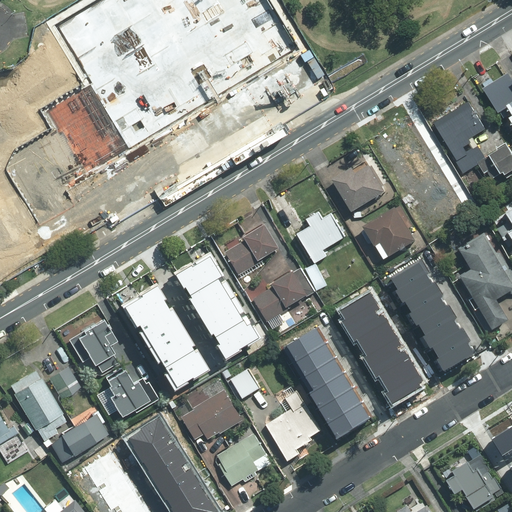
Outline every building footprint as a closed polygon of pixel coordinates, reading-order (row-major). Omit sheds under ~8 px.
[(191,11),(188,5),(152,27),(156,33),(191,11)] [(75,33),(90,23),(80,7),(65,17),(75,33)] [(123,81),(165,151),(273,86),(235,24),(167,65),(162,57),(123,81)] [(68,57),(47,69),(62,94),(82,82),(68,57)] [(511,72),(511,71),(486,85),(500,110),(509,105),(511,109),(511,72)] [(21,108),(9,88),(0,93),(0,150),(24,135),(22,132),(38,122),(27,104),(21,108)] [(511,143),(511,141),(487,155),(474,134),(487,127),(471,100),(435,121),(465,171),(481,161),(490,178),(511,165),(511,143)] [(36,146),(49,168),(67,157),(89,195),(113,181),(78,122),(36,146)] [(448,165),(428,132),(413,141),(419,150),(401,161),(422,194),(445,180),(439,171),(448,165)] [(368,158),(335,176),(354,209),(387,190),(368,158)] [(50,173),(12,195),(33,232),(63,215),(65,217),(83,207),(67,180),(57,186),(50,173)] [(427,212),(437,228),(467,210),(458,195),(444,203),(442,199),(434,204),(436,207),(427,212)] [(399,203),(365,223),(385,256),(419,237),(399,203)] [(313,223),(299,232),(316,261),(329,254),(325,248),(348,234),(334,211),(325,216),(322,210),(309,217),(313,223)] [(0,265),(20,254),(10,238),(13,237),(0,216),(0,265)] [(265,224),(247,234),(249,237),(227,250),(241,273),(268,258),(266,254),(279,247),(265,224)] [(462,247),(474,267),(464,273),(495,326),(511,316),(511,314),(502,297),(511,291),(511,274),(487,233),(462,247)] [(175,266),(187,287),(218,268),(206,248),(175,266)] [(390,273),(404,297),(435,278),(421,255),(390,273)] [(329,283),(317,263),(306,269),(318,289),(329,283)] [(303,267),(256,296),(270,318),(317,289),(303,267)] [(187,287),(199,307),(231,288),(218,268),(187,287)] [(168,299),(155,277),(120,298),(133,320),(168,299)] [(404,297),(418,320),(449,302),(435,278),(404,297)] [(199,307),(211,327),(243,308),(231,288),(199,307)] [(181,321),(168,299),(133,320),(146,341),(181,321)] [(418,320),(432,343),(463,325),(449,302),(418,320)] [(211,327),(223,347),(255,329),(243,308),(211,327)] [(118,348),(114,342),(120,339),(106,316),(71,337),(84,359),(94,354),(97,360),(118,348)] [(423,362),(408,337),(407,335),(412,331),(403,316),(373,335),(383,352),(370,360),(385,385),(423,362)] [(194,342),(181,321),(146,341),(159,363),(194,342)] [(326,336),(317,321),(284,340),(293,355),(326,336)] [(432,343),(446,367),(477,348),(463,325),(432,343)] [(334,351),(326,336),(293,355),(302,370),(334,351)] [(207,364),(194,342),(159,363),(172,385),(207,364)] [(343,366),(334,351),(302,370),(311,385),(343,366)] [(124,412),(135,406),(137,410),(159,396),(147,373),(136,379),(127,364),(107,376),(116,391),(113,393),(124,412)] [(83,386),(71,366),(53,376),(65,396),(83,386)] [(352,381),(343,366),(311,385),(320,400),(352,381)] [(261,386),(250,367),(233,378),(244,396),(261,386)] [(36,369),(9,385),(44,439),(58,430),(56,426),(68,419),(36,369)] [(361,396),(352,381),(320,400),(329,415),(361,396)] [(227,388),(184,415),(202,444),(245,418),(227,388)] [(301,450),(299,446),(318,435),(316,432),(323,428),(299,388),(287,395),(294,406),(268,422),(287,454),(290,457),(301,450)] [(370,411),(361,396),(329,415),(337,430),(370,411)] [(98,412),(52,441),(64,461),(110,432),(98,412)] [(165,425),(132,445),(174,511),(192,511),(211,500),(198,480),(191,485),(169,450),(178,445),(165,425)] [(511,427),(492,440),(502,456),(508,453),(509,455),(511,453),(511,427)] [(256,432),(218,454),(235,483),(273,461),(256,432)] [(117,443),(100,455),(115,477),(132,466),(117,443)] [(458,490),(466,485),(478,505),(504,490),(482,452),(456,466),(459,471),(450,476),(458,490)] [(0,501),(3,500),(0,497),(12,487),(5,479),(0,484),(0,501)] [(122,482),(93,503),(100,511),(144,511),(148,509),(131,486),(127,489),(122,482)] [(87,511),(76,498),(57,511),(87,511)] [(415,511),(409,503),(395,511),(435,511),(429,503),(415,511)]
